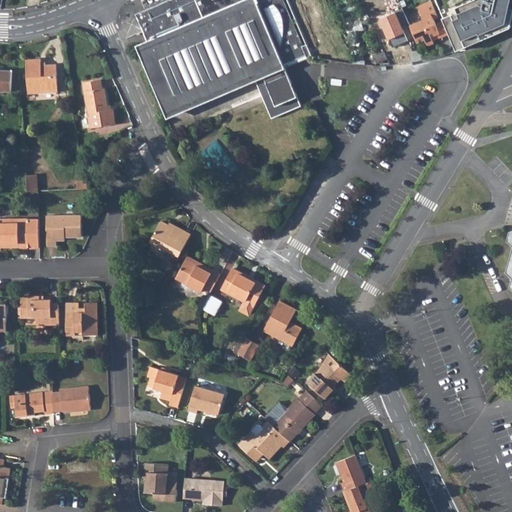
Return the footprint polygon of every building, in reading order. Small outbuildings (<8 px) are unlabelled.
[(136,46),(166,116),(253,78),(270,118),(299,106),(284,69),(282,66),(304,57),(306,59),(312,56),(308,48),(288,0),(168,0),(134,14),(146,42),(136,46)] [(297,0),(288,0),(308,48),(317,45),(297,0)] [(406,17),(398,0),(385,0),(394,22),(406,17)] [(511,0),(474,0),(474,2),(464,6),(463,3),(455,7),(457,11),(442,18),(444,23),(449,35),(456,50),(509,27),(511,14),(511,0)] [(411,28),(418,45),(425,42),(428,48),(434,45),(432,41),(435,40),(436,41),(442,39),(437,27),(434,21),(438,19),(432,4),(423,8),(424,12),(420,14),(424,23),(411,28)] [(449,35),(444,23),(437,27),(442,39),(449,35)] [(387,60),(383,52),(372,57),(375,64),(387,60)] [(282,66),(284,69),(306,59),(304,57),(282,66)] [(42,58),(27,59),(29,92),(59,91),(57,63),(42,64),(42,58)] [(0,69),(0,89),(12,90),(12,70),(0,69)] [(100,79),(83,82),(90,127),(115,124),(113,109),(107,109),(104,88),(102,88),(100,79)] [(37,174),(26,174),(27,190),(38,190),(37,174)] [(87,180),(78,180),(78,188),(89,188),(87,180)] [(82,215),(47,216),(48,246),(58,246),(58,241),(66,241),(66,237),(82,237),(82,215)] [(13,219),(0,219),(0,242),(20,242),(20,246),(41,246),(40,219),(29,219),(29,222),(13,222),(13,219)] [(153,239),(180,257),(193,235),(187,231),(185,233),(166,220),(153,239)] [(205,286),(211,291),(212,290),(222,275),(215,270),(214,272),(200,263),(200,262),(190,255),(178,274),(202,290),(205,286)] [(252,311),(256,305),(270,285),(239,264),(225,284),(247,298),(242,305),(243,308),(248,312),(252,311)] [(211,291),(204,302),(215,310),(224,298),(212,290),(211,291)] [(22,297),(23,319),(37,319),(38,326),(61,326),(60,304),(52,304),(52,300),(41,300),(41,297),(22,297)] [(282,301),(263,329),(290,347),(301,331),(290,324),(297,312),(282,301)] [(79,305),(68,305),(68,336),(76,336),(76,333),(84,333),(83,336),(98,336),(98,305),(87,304),(87,314),(82,314),(82,310),(79,310),(79,305)] [(245,334),(235,348),(247,357),(257,343),(245,334)] [(322,369),(310,383),(327,400),(335,391),(333,390),(343,379),(346,383),(353,375),(330,354),(322,369)] [(171,403),(180,406),(189,377),(181,375),(181,373),(153,364),(150,374),(153,375),(151,384),(164,389),(162,396),(172,399),(171,403)] [(200,408),(206,411),(207,408),(220,413),(227,393),(198,384),(190,408),(199,411),(200,408)] [(61,394),(54,394),(55,412),(62,411),(63,412),(74,411),(75,412),(92,411),(90,388),(61,391),(61,394)] [(299,400),(275,426),(292,442),(300,434),(298,432),(302,428),(304,430),(317,415),(317,414),(324,406),(309,391),(301,400),(299,400)] [(54,394),(54,392),(11,396),(12,408),(17,408),(18,418),(37,416),(36,412),(45,411),(46,415),(55,414),(55,412),(54,394)] [(241,444),(257,459),(264,452),(267,456),(272,460),(285,447),(287,449),(292,442),(275,426),(270,422),(265,428),(267,430),(260,436),(254,431),(241,444)] [(345,484),(347,491),(363,486),(369,483),(358,456),(339,464),(347,483),(345,484)] [(6,465),(8,458),(0,457),(0,502),(4,503),(8,478),(11,478),(13,466),(6,465)] [(149,463),(148,472),(151,473),(150,480),(149,480),(148,493),(157,494),(156,502),(178,503),(179,491),(168,490),(169,483),(170,466),(149,463)] [(187,478),(185,497),(209,499),(209,504),(223,505),(223,500),(224,500),(225,481),(187,478)] [(347,491),(345,493),(352,511),(373,511),(363,486),(347,491)]
